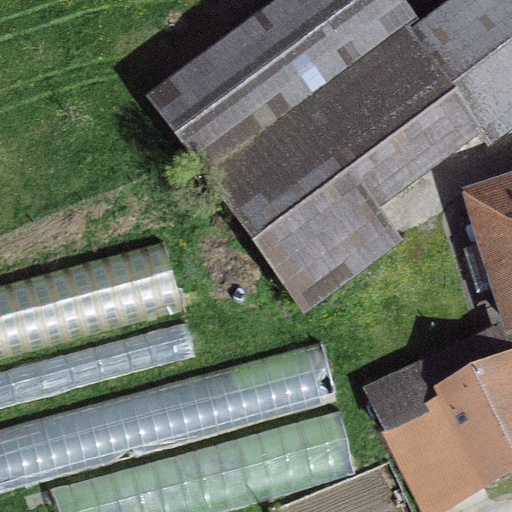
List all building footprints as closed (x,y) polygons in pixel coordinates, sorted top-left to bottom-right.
[(369,210),(488,127),(416,24),(398,0),(276,0),(137,98),(297,324),(399,253),(369,210)] [(511,0),(450,0),(416,24),(488,127),(501,146),(511,137),(511,0)] [(511,186),(468,202),(511,344),(511,186)] [(0,291),(0,353),(175,304),(159,247),(0,291)] [(187,328),(0,376),(0,404),(194,354),(187,328)] [(320,345),(0,431),(0,488),(334,398),(320,345)] [(414,511),(455,511),(511,485),(511,356),(372,422),(414,511)] [(340,413),(56,494),(61,511),(217,511),(357,472),(340,413)]
